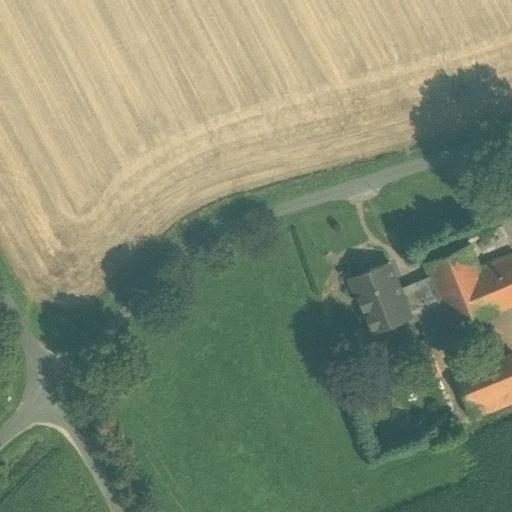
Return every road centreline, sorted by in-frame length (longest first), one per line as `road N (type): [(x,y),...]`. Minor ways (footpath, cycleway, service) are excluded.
road 1 (unclassified): [(56,389),(212,238),(511,134)]
road 2 (unclassified): [(121,511),(56,389)]
